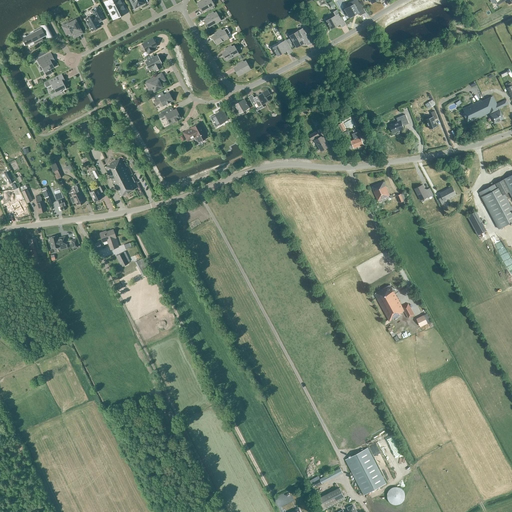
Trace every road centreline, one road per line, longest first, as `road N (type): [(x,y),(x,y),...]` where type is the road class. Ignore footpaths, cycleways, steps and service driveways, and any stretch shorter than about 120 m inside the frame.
road 1 (tertiary): [(0,231),(138,210),(259,168),(415,159),(511,131)]
road 2 (track): [(77,220),(224,511)]
road 3 (unclassified): [(233,89),(406,0)]
